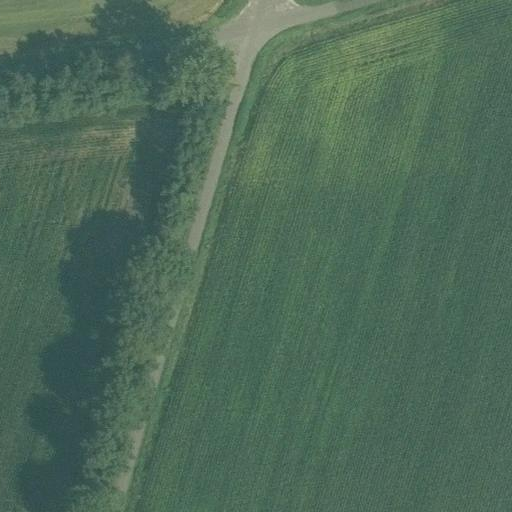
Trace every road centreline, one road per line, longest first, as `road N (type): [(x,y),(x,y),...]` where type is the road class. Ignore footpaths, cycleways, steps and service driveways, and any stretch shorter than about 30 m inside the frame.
road 1 (unclassified): [(256,25),(111,511)]
road 2 (unclassified): [(256,25),(0,69)]
